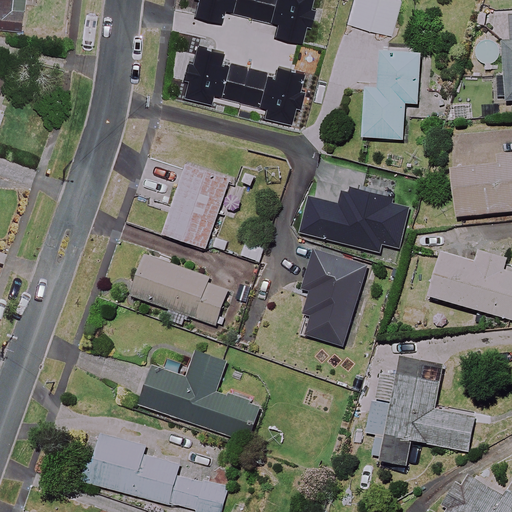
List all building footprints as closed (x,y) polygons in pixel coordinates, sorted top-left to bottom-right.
[(26,0),(0,0),(0,26),(24,29),(26,0)] [(256,72),(264,78),(280,53),(272,48),(273,0),(231,0),(232,2),(221,1),(217,38),(225,39),(201,75),(224,91),(216,103),(229,111),(237,99),(256,72)] [(400,1),(395,0),(353,0),(347,22),(391,35),(400,1)] [(481,33),(465,21),(455,33),(472,45),(481,33)] [(418,103),(421,55),(378,53),(377,87),(365,87),(363,140),(406,142),(407,103),(418,103)] [(511,153),(497,155),(498,162),(451,167),(456,218),(511,211),(511,153)] [(230,180),(186,167),(165,236),(210,250),(230,180)] [(263,248),(247,242),(242,256),(257,262),(263,248)] [(369,266),(316,250),(304,290),(314,293),(306,317),(313,319),(308,336),(344,347),(369,266)] [(507,259),(480,251),(477,261),(443,251),(430,296),(511,320),(511,269),(505,268),(507,259)] [(210,278),(147,255),(132,295),(216,325),(229,291),(208,284),(210,278)] [(228,364),(198,353),(189,379),(155,367),(141,405),(248,443),(261,406),(218,391),(228,364)] [(445,368),(404,359),(395,401),(385,448),(375,446),(372,461),(406,468),(412,441),(470,453),(477,417),(436,408),(445,368)] [(100,432),(90,430),(77,479),(195,511),(229,511),(235,489),(177,473),(182,455),(100,432)] [(510,511),(511,511),(511,496),(472,471),(462,487),(459,485),(445,507),(450,510),(448,511),(510,511)]
